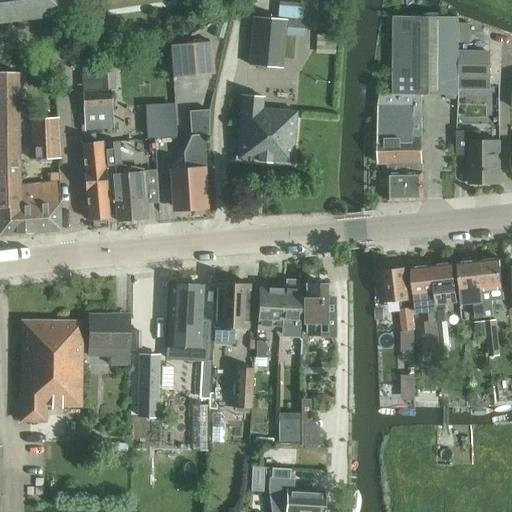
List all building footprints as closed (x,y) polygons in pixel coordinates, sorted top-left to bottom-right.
[(0,0),(0,23),(67,15),(65,0),(0,0)] [(278,16),(287,17),(301,18),(302,3),(279,1),(278,16)] [(388,203),(422,202),(420,96),(458,96),(459,42),(459,22),(459,18),(394,16),(393,96),(379,96),(378,107),(377,165),(400,164),(399,174),(388,174),(388,203)] [(281,68),(285,20),(252,17),(248,65),(281,68)] [(286,35),(302,36),(304,18),(301,18),(287,17),(286,35)] [(459,22),(459,42),(469,42),(469,22),(459,22)] [(213,43),(173,46),(175,77),(215,74),(213,43)] [(489,75),(490,51),(461,50),(460,74),(489,75)] [(17,72),(0,72),(0,236),(59,231),(59,183),(20,185),(17,72)] [(111,89),(110,73),(94,74),(95,90),(111,89)] [(50,107),(52,83),(28,82),(26,106),(50,107)] [(81,107),(82,129),(111,128),(109,90),(80,91),(81,107)] [(236,124),(233,160),(289,164),(294,110),(262,108),(263,100),(243,99),(236,124)] [(174,103),(145,105),(147,138),(176,136),(174,103)] [(185,169),(170,170),(172,206),(188,205),(188,209),(208,208),(204,135),(209,135),(208,110),(188,111),(189,135),(184,152),(185,169)] [(30,159),(59,158),(56,117),(28,118),(30,159)] [(481,131),(456,131),(456,155),(457,155),(468,155),(468,183),(498,184),(498,138),(481,138),(481,131)] [(119,141),(104,143),(106,164),(108,190),(114,189),(116,214),(129,213),(130,219),(147,218),(145,187),(146,187),(145,171),(121,173),(119,141)] [(102,143),(83,144),(90,219),(108,218),(102,143)] [(476,260),(483,317),(493,315),(490,289),(502,288),(498,257),(476,260)] [(476,260),(459,262),(463,304),(475,302),(476,317),(483,317),(476,260)] [(456,302),(455,293),(452,263),(431,265),(437,321),(447,320),(445,303),(456,302)] [(437,325),(437,321),(431,265),(410,267),(415,313),(427,311),(428,322),(425,322),(429,354),(439,352),(438,343),(437,325)] [(398,301),(401,331),(412,330),(405,268),(380,271),(384,303),(398,301)] [(278,288),(277,326),(282,326),(301,327),(301,285),(298,285),(298,279),(285,278),(285,284),(282,284),(282,288),(278,288)] [(234,328),(247,328),(248,284),(217,282),(215,342),(234,343),(234,328)] [(205,360),(207,319),(199,319),(201,285),(169,283),(165,358),(205,360)] [(305,304),(302,304),(302,313),(305,313),(305,335),(319,335),(319,337),(336,337),(335,298),(327,299),(327,284),(305,284),(305,304)] [(277,326),(278,288),(259,287),(257,329),(282,331),(282,326),(277,326)] [(384,309),(376,310),(376,321),(384,320),(384,309)] [(90,313),(89,356),(111,357),(111,366),(129,366),(129,314),(90,313)] [(80,321),(20,320),(18,421),(45,421),(45,405),(78,406),(80,321)] [(485,321),(486,333),(490,356),(500,355),(497,320),(485,321)] [(486,333),(485,321),(475,322),(476,333),(486,333)] [(446,325),(437,325),(438,343),(447,342),(446,325)] [(412,331),(401,331),(401,352),(412,351),(412,331)] [(264,357),(265,342),(255,341),(254,356),(264,357)] [(138,416),(159,417),(160,356),(139,356),(138,416)] [(237,367),(235,406),(250,407),(252,368),(237,367)] [(413,399),(413,375),(401,375),(401,400),(413,399)] [(310,399),(302,399),(302,444),(326,445),(326,433),(311,418),(310,399)] [(300,417),(278,417),(278,442),(300,442),(300,417)] [(110,444),(109,452),(126,453),(127,444),(110,444)] [(281,493),(281,479),(250,478),(249,492),(281,493)] [(323,511),(325,491),(286,489),(284,511),(323,511)]
